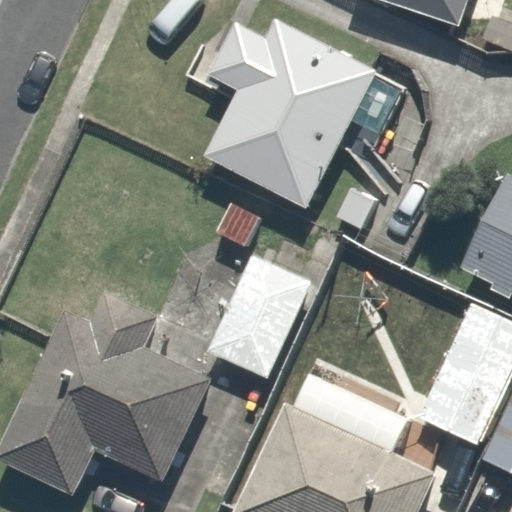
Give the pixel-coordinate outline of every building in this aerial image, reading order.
[(468,0),(396,0),(461,23),(468,0)] [(278,18),(272,30),(238,14),(208,77),(242,93),(209,161),(314,211),(382,68),(278,18)] [(511,174),(466,268),(511,291),(511,174)] [(316,279),(256,250),(209,348),(270,376),(316,279)] [(92,321),(64,309),(1,460),(79,492),(99,446),(167,475),(209,375),(145,348),(162,308),(108,285),(92,321)] [(511,395),(511,314),(475,297),(417,418),(486,450),(511,395)] [(511,395),(486,450),(483,457),(511,470),(511,395)] [(289,399),(236,511),(420,511),(440,471),(289,399)]
